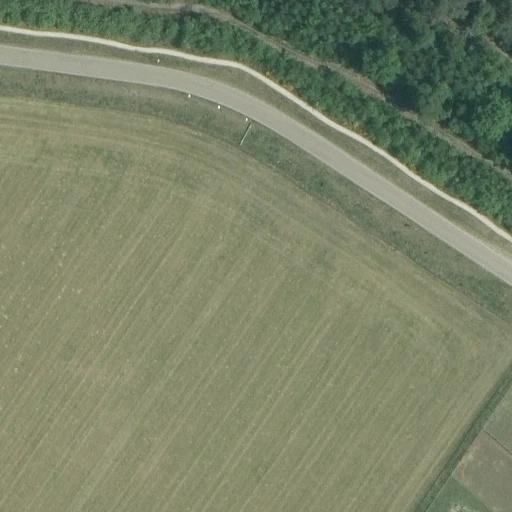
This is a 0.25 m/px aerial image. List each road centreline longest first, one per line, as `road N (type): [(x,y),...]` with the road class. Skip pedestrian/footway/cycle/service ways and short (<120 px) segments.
road 1 (unclassified): [(511,276),(248,99),(200,82),(0,56)]
road 2 (track): [(511,178),(360,83),(235,23),(121,0)]
